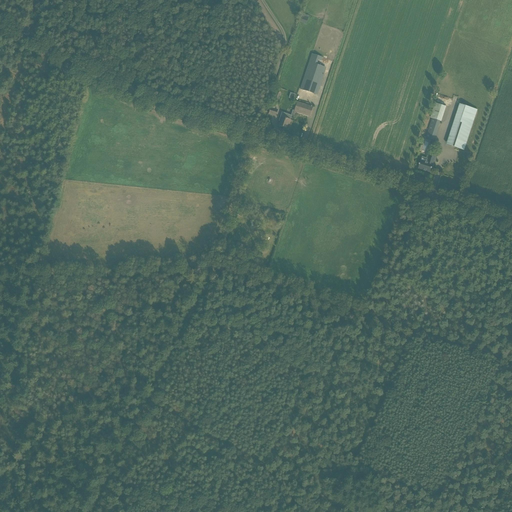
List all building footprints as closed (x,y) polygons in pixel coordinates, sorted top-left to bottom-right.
[(299,22),(307,24),(308,17),(301,15),(299,22)] [(300,90),(317,95),(326,68),(317,65),(318,60),(321,61),(323,58),(319,57),(312,54),(300,90)] [(269,114),(276,117),(278,110),(275,109),(280,94),(276,92),(269,114)] [(294,111),(296,112),(310,116),(311,112),(313,107),(297,102),(296,107),(294,111)] [(432,118),(426,137),(433,140),(439,121),(441,121),(446,107),(435,103),(430,117),(431,118),(432,118)] [(460,104),(447,145),(464,150),(477,110),(460,104)] [(280,117),(279,121),(280,122),(279,126),(286,128),(287,124),(289,124),(289,122),(290,120),(292,116),(291,116),(288,114),(286,119),(280,117)] [(420,164),(418,169),(431,173),(432,168),(433,164),(434,161),(435,162),(437,156),(435,155),(430,154),(429,159),(427,163),(421,160),(420,164)]
